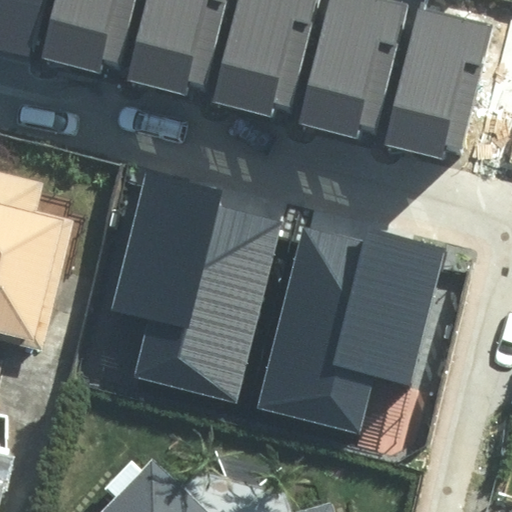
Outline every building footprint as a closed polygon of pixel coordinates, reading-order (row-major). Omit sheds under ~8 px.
[(0,0),(0,47),(28,55),(43,0),(0,0)] [(57,0),(41,59),(100,76),(105,60),(118,64),(136,0),(57,0)] [(148,0),(127,79),(186,95),(190,79),(204,83),(227,0),(148,0)] [(243,0),(216,97),(275,113),(280,98),(293,102),(321,0),(243,0)] [(404,0),(334,0),(301,118),(360,135),(365,119),(378,123),(412,2),(404,0)] [(422,8),(384,144),(443,161),(447,145),(461,149),(495,28),(422,8)] [(152,316),(137,377),(229,401),(275,222),(225,209),(229,192),(151,172),(116,306),(152,316)] [(62,191),(0,181),(0,350),(43,357),(62,191)] [(255,406),(348,430),(363,368),(399,377),(434,242),(355,222),(351,240),(300,227),(255,406)] [(0,500),(11,453),(0,450),(0,500)] [(329,511),(328,506),(308,511),(197,511),(151,469),(110,511),(329,511)]
